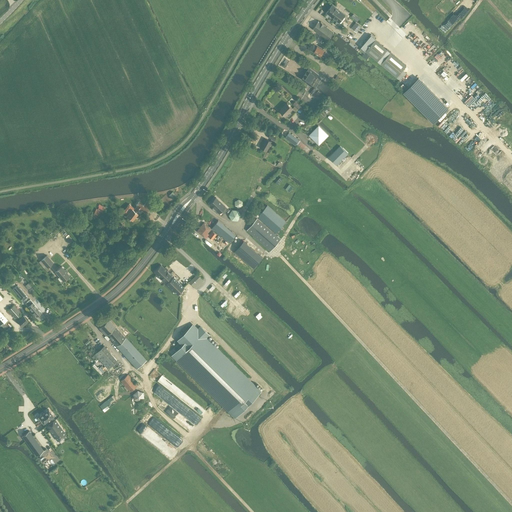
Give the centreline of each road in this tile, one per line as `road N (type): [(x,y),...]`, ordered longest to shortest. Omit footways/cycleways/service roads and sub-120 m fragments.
road 1 (primary): [(0,369),(128,281),(215,165),(313,0)]
road 2 (track): [(511,503),(277,252)]
road 3 (track): [(251,511),(189,446),(126,502)]
road 4 (track): [(189,446),(83,315)]
